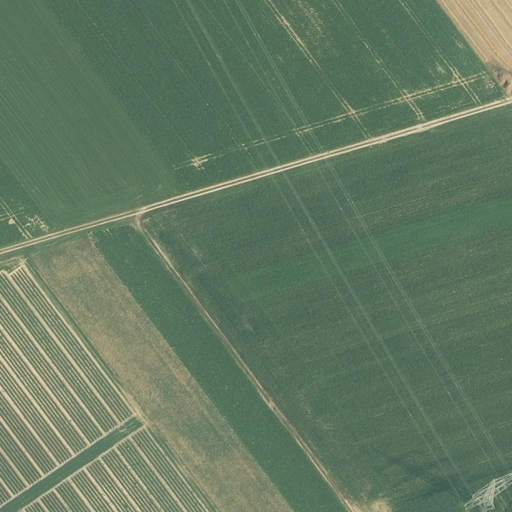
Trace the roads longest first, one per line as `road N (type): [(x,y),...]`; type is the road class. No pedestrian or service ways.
road 1 (track): [(511,108),(0,261)]
road 2 (track): [(350,511),(135,220)]
